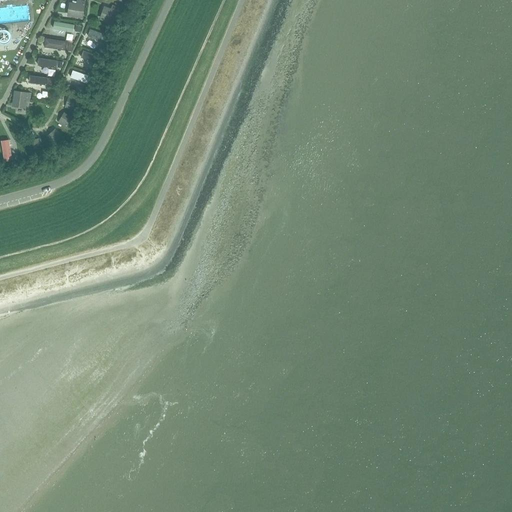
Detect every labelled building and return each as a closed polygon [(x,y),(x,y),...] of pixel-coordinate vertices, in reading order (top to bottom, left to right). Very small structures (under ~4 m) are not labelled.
[(79,13),(81,0),(65,0),(64,11),(79,13)] [(112,16),(115,4),(100,1),(98,12),(112,16)] [(50,26),(71,27),(71,19),(50,17),(50,26)] [(86,25),(84,31),(103,37),(105,30),(86,25)] [(41,43),(61,45),(61,35),(42,34),(41,43)] [(80,45),(77,51),(91,58),(94,51),(80,45)] [(37,70),(51,71),(52,62),(38,61),(37,70)] [(69,67),(68,73),(76,75),(74,84),(80,86),(82,78),(86,79),(88,71),(69,67)] [(25,72),(25,80),(34,81),(34,92),(45,93),(45,82),(51,82),(52,73),(25,72)] [(62,102),(70,104),(72,98),(64,95),(62,102)] [(54,117),(65,124),(71,116),(60,108),(54,117)] [(46,139),(55,138),(53,128),(45,129),(46,139)] [(6,134),(0,135),(0,156),(8,155),(6,134)]
